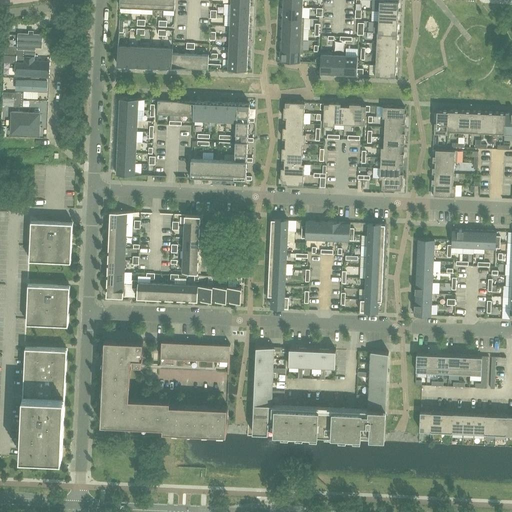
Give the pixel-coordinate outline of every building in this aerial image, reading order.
[(142,0),(142,8),(153,8),(153,0),(142,0)] [(153,0),(153,8),(164,9),(164,0),(153,0)] [(164,0),(164,9),(175,9),(175,0),(164,0)] [(395,0),(379,0),(379,11),(399,11),(399,0),(395,0)] [(231,4),(231,15),(250,16),(250,5),(231,4)] [(283,6),(282,17),(302,18),(302,17),(302,7),(283,6)] [(379,21),(398,22),(399,11),(379,11),(379,21)] [(231,15),(230,26),(249,26),(250,16),(231,15)] [(282,17),(282,28),(304,29),(304,18),(302,17),(302,18),(282,17)] [(374,21),(374,32),(377,33),(377,32),(398,33),(398,22),(379,21),(374,21)] [(230,26),(230,36),(249,37),(249,26),(230,26)] [(282,28),(282,39),(303,40),(304,29),(282,28)] [(19,32),(18,46),(43,47),(44,33),(19,32)] [(377,33),(377,43),(397,44),(398,33),(377,32),(377,33)] [(230,36),(229,47),(248,48),(249,37),(230,36)] [(282,39),(281,49),(300,50),(300,51),(303,51),(303,40),(282,39)] [(377,43),(376,54),(397,55),(397,44),(377,43)] [(118,45),(117,64),(129,65),(130,46),(118,45)] [(130,46),(129,65),(139,65),(140,46),(130,46)] [(140,46),(139,65),(150,66),(151,47),(140,46)] [(151,47),(150,66),(161,66),(162,47),(151,47)] [(162,47),(161,66),(172,67),(173,53),(173,48),(162,47)] [(229,47),(229,58),(248,59),(248,48),(229,47)] [(281,49),(281,61),(300,62),(300,51),(300,50),(281,49)] [(321,62),(320,73),(333,74),(333,54),(334,54),(334,52),(321,51),(321,54),(321,56),(321,62)] [(25,54),(16,54),(4,53),(3,71),(15,72),(16,60),(25,61),(25,54)] [(173,53),(172,67),(190,67),(190,54),(173,53)] [(190,54),(190,67),(208,68),(209,54),(190,54)] [(333,54),(333,74),(345,74),(345,55),(334,54),(333,54)] [(376,54),(376,64),(396,65),(397,55),(376,54)] [(345,55),(345,74),(357,75),(357,74),(357,68),(358,55),(345,55)] [(49,59),(26,58),(26,61),(17,61),(16,74),(48,76),(49,59)] [(229,58),(228,69),(247,70),(248,59),(229,58)] [(376,64),(375,76),(396,77),(396,65),(376,64)] [(16,88),(47,90),(48,80),(16,78),(16,88)] [(14,100),(23,100),(24,92),(3,91),(3,100),(14,100)] [(120,97),(119,109),(139,109),(139,98),(120,97)] [(158,99),(157,113),(176,114),(177,100),(158,99)] [(177,100),(176,114),(193,114),(194,101),(177,100)] [(193,114),(193,119),(204,120),(205,101),(194,101),(193,114)] [(205,101),(204,120),(215,120),(216,102),(205,101)] [(284,106),(284,112),(304,113),(305,101),(296,101),(296,102),(285,101),(285,106),(284,106)] [(216,102),(215,120),(226,121),(227,102),(216,102)] [(227,102),(226,121),(236,121),(237,103),(227,102)] [(324,109),(323,125),(335,125),(335,123),(334,123),(335,102),(329,102),(329,103),(324,103),(324,109)] [(335,102),(334,123),(335,123),(344,124),(345,104),(341,104),(341,103),(335,102)] [(237,103),(236,121),(249,121),(249,117),(250,103),(237,103)] [(345,104),(344,124),(355,124),(355,103),(350,103),(350,104),(345,104)] [(355,103),(355,124),(365,124),(366,111),(366,105),(361,105),(361,104),(355,103)] [(383,104),(383,117),(385,117),(406,117),(406,112),(405,112),(405,107),(394,106),(394,105),(383,104)] [(16,114),(16,126),(48,128),(49,116),(38,116),(38,108),(23,107),(23,114),(16,114)] [(119,109),(119,119),(138,120),(139,109),(119,109)] [(435,123),(434,134),(436,134),(448,135),(448,129),(447,129),(448,110),(448,109),(448,110),(437,110),(437,123),(435,123)] [(448,110),(447,129),(448,129),(458,130),(459,130),(460,110),(448,110)] [(458,130),(458,132),(470,133),(471,111),(460,110),(459,130),(458,130)] [(306,121),(316,122),(316,111),(306,111),(306,121)] [(471,111),(470,133),(482,133),(482,131),(482,111),(471,111)] [(482,111),(482,131),(493,131),(494,112),(482,111)] [(284,112),(283,118),(285,118),(284,122),(304,123),(304,113),(284,112)] [(493,131),(492,134),(504,134),(505,112),(494,112),(493,131)] [(385,117),(385,127),(404,128),(404,123),(405,123),(406,117),(385,117)] [(119,119),(118,130),(138,131),(138,120),(119,119)] [(236,139),(235,141),(248,141),(248,138),(249,121),(236,121),(236,139)] [(283,126),(283,132),(304,133),(304,123),(284,122),(284,127),(283,126)] [(385,127),(384,137),(405,138),(405,132),(404,132),(404,128),(385,127)] [(118,130),(118,141),(137,142),(138,131),(118,130)] [(283,132),(283,138),(284,138),(284,143),(303,143),(303,144),(305,144),(306,133),(304,133),(283,132)] [(384,147),(403,148),(403,144),(405,144),(405,138),(384,137),(384,147)] [(118,141),(117,152),(137,153),(137,142),(118,141)] [(235,160),(235,161),(247,161),(247,157),(248,141),(235,141),(235,142),(235,160)] [(282,147),(282,153),(303,154),(303,144),(303,143),(284,143),(283,147),(282,147)] [(381,146),(381,157),(404,158),(404,152),(403,152),(403,148),(384,147),(381,146)] [(433,161),(435,161),(454,162),(457,162),(458,150),(442,149),(436,149),(435,155),(433,155),(433,161)] [(117,152),(117,163),(136,163),(137,153),(117,152)] [(282,153),(282,159),(283,159),(283,163),(302,164),(302,163),(303,154),(282,153)] [(381,157),(380,167),(402,168),(402,164),(404,164),(404,158),(381,157)] [(191,176),(191,177),(202,178),(203,159),(192,158),(191,158),(191,176)] [(203,159),(202,178),(213,178),(213,159),(203,159)] [(213,159),(213,178),(223,179),(224,160),(213,159)] [(224,160),(223,179),(234,179),(235,161),(235,160),(224,160)] [(235,161),(234,179),(246,179),(246,176),(247,161),(235,161)] [(432,172),(432,173),(435,173),(435,172),(454,173),(454,162),(435,161),(435,166),(433,166),(432,172)] [(117,163),(116,174),(136,175),(136,163),(117,163)] [(281,167),(281,173),(304,174),(305,164),(302,163),(302,164),(283,163),(282,167),(281,167)] [(380,167),(380,178),(382,178),(403,179),(403,173),(402,173),(402,168),(380,167)] [(432,178),(432,184),(434,184),(453,184),(454,173),(435,172),(435,173),(434,178),(432,178)] [(281,173),(281,179),(282,179),(282,184),(293,184),(293,186),(304,186),(304,174),(281,173)] [(382,178),(382,190),(390,190),(390,189),(401,189),(401,184),(403,184),(403,179),(382,178)] [(434,184),(434,195),(455,196),(456,184),(453,184),(434,184)] [(110,210),(110,223),(127,224),(127,211),(110,210)] [(185,214),(185,226),(201,226),(201,214),(185,214)] [(271,219),(271,230),(288,231),(288,220),(271,219)] [(31,220),(30,259),(71,261),(73,222),(31,220)] [(306,232),(306,238),(317,238),(318,221),(306,220),(306,226),(306,232)] [(318,221),(317,238),(328,239),(328,221),(318,221)] [(328,221),(328,239),(338,239),(339,222),(328,221)] [(339,222),(338,239),(350,240),(350,234),(350,228),(350,222),(339,222)] [(110,223),(109,235),(126,236),(127,224),(110,223)] [(385,224),(368,223),(368,234),(385,235),(385,224)] [(185,226),(184,237),(200,238),(201,226),(185,226)] [(452,245),(452,246),(463,246),(464,229),(453,229),(452,245)] [(464,229),(463,246),(474,247),(475,230),(464,229)] [(271,230),(270,241),(287,242),(288,231),(271,230)] [(475,230),(474,247),(485,247),(485,230),(475,230)] [(485,230),(485,247),(496,248),(497,230),(485,230)] [(357,245),(366,245),(366,234),(357,234),(357,245)] [(385,235),(368,234),(367,245),(384,246),(385,235)] [(109,235),(109,247),(126,248),(126,236),(109,235)] [(184,237),(184,249),(200,249),(200,238),(184,237)] [(417,237),(417,249),(434,250),(435,238),(417,237)] [(322,241),(323,248),(330,247),(329,240),(322,241)] [(270,241),(270,252),(287,252),(287,242),(270,241)] [(384,246),(367,245),(367,256),(384,257),(384,246)] [(109,247),(108,259),(125,260),(126,248),(109,247)] [(184,249),(183,260),(199,261),(200,249),(184,249)] [(417,249),(416,260),(434,261),(434,250),(417,249)] [(270,252),(269,262),(286,263),(287,252),(270,252)] [(384,257),(367,256),(366,267),(383,268),(384,257)] [(108,259),(108,271),(125,272),(125,260),(108,259)] [(183,260),(182,272),(199,272),(199,261),(183,260)] [(313,281),(323,282),(324,260),(313,260),(313,281)] [(416,260),(416,271),(433,271),(434,261),(416,260)] [(269,262),(269,273),(286,274),(286,263),(269,262)] [(383,268),(366,267),(366,278),(383,278),(383,268)] [(108,271),(107,283),(116,283),(124,284),(124,283),(125,272),(108,271)] [(416,271),(416,281),(433,282),(433,271),(416,271)] [(269,273),(269,284),(286,285),(286,274),(269,273)] [(383,278),(366,278),(365,288),(382,289),(383,278)] [(416,281),(415,292),(432,293),(433,282),(416,281)] [(138,288),(137,297),(150,297),(150,282),(138,282),(138,284),(138,288)] [(150,282),(150,297),(162,298),(162,283),(150,282)] [(29,283),(27,322),(68,324),(70,285),(29,283)] [(107,283),(107,295),(126,296),(127,296),(127,295),(126,295),(127,283),(124,283),(124,284),(116,283),(107,283)] [(162,283),(162,298),(174,298),(174,283),(162,283)] [(174,283),(174,298),(186,299),(186,284),(174,283)] [(186,284),(186,299),(198,299),(198,284),(186,284)] [(198,284),(198,299),(212,300),(213,285),(198,284)] [(269,284),(268,295),(272,296),(272,295),(285,296),(285,295),(286,285),(269,284)] [(213,285),(212,300),(227,301),(227,286),(213,285)] [(227,286),(227,301),(241,301),(242,286),(227,286)] [(382,289),(365,288),(365,299),(361,299),(382,300),(382,289)] [(415,292),(415,303),(432,304),(432,293),(415,292)] [(272,296),(272,306),(282,307),(289,308),(289,295),(285,295),(285,296),(272,295),(272,296)] [(382,300),(361,299),(360,311),(367,311),(377,311),(378,300),(382,300)] [(415,303),(414,314),(431,315),(432,304),(415,303)] [(105,338),(101,423),(164,426),(164,430),(227,433),(228,406),(226,405),(226,409),(166,407),(166,403),(121,400),(121,398),(126,398),(127,358),(133,358),(133,362),(142,363),(143,352),(143,340),(105,338)] [(230,344),(162,341),(161,357),(230,360),(230,355),(230,344)] [(63,348),(26,346),(22,444),(63,445),(67,354),(63,354),(63,348)] [(257,346),(256,357),(274,358),(274,351),(280,351),(280,347),(274,347),(274,346),(257,346)] [(301,365),(301,348),(290,347),(290,348),(289,359),(289,365),(299,365),(301,365)] [(312,366),(313,348),(301,348),(301,365),(303,366),(312,366)] [(323,366),(324,349),(313,348),(312,366),(321,366),(323,366)] [(335,367),(336,352),(336,350),(336,349),(324,349),(323,366),(326,367),(335,367)] [(388,363),(389,352),(371,351),(371,355),(371,362),(388,363)] [(417,352),(416,371),(427,372),(428,353),(417,352)] [(428,353),(427,372),(438,372),(439,353),(428,353)] [(439,353),(438,372),(449,373),(450,354),(439,353)] [(450,354),(449,373),(460,373),(460,354),(450,354)] [(460,354),(460,373),(470,374),(471,355),(460,354)] [(471,355),(470,374),(482,374),(482,369),(482,365),(482,360),(482,356),(482,355),(471,355)] [(274,358),(256,357),(255,369),(273,370),(273,368),(274,358)] [(388,375),(388,363),(371,362),(370,372),(370,374),(388,375)] [(273,381),(273,372),(273,370),(255,369),(255,380),(273,381)] [(387,386),(388,375),(370,374),(370,376),(370,385),(387,386)] [(272,390),(273,381),(255,380),(254,392),(272,392),(272,390)] [(387,398),(387,386),(370,385),(369,395),(369,397),(387,398)] [(272,404),(272,395),(272,392),(254,392),(254,403),(272,404)] [(386,410),(387,398),(369,397),(369,399),(368,409),(384,410),(386,410)] [(254,403),(253,432),(385,438),(386,430),(386,424),(386,414),(386,410),(384,410),(368,409),(272,404),(254,403)] [(421,410),(420,429),(431,430),(432,411),(421,410)] [(432,411),(431,430),(442,430),(442,411),(432,411)] [(442,411),(442,430),(452,431),(453,412),(442,411)] [(453,412),(452,431),(463,431),(464,412),(453,412)] [(464,412),(463,431),(474,432),(475,413),(464,412)] [(475,413),(474,432),(485,432),(486,413),(475,413)] [(486,413),(485,432),(496,433),(496,414),(486,413)] [(496,414),(496,433),(506,433),(507,414),(496,414)]
